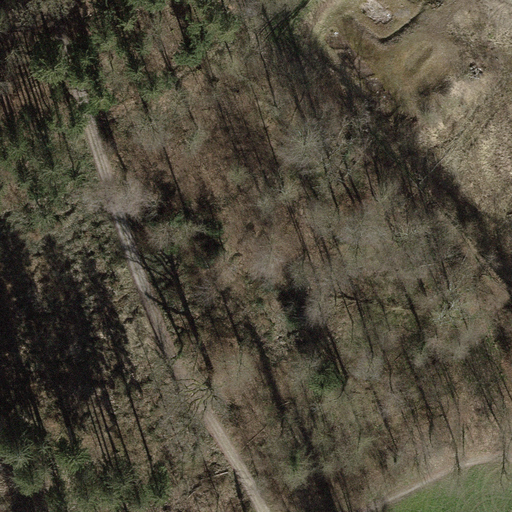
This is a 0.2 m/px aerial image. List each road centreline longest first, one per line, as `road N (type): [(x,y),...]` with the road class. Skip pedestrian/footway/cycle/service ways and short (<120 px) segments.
road 1 (track): [(261,511),(154,319),(49,0)]
road 2 (track): [(511,453),(448,466),(358,511)]
